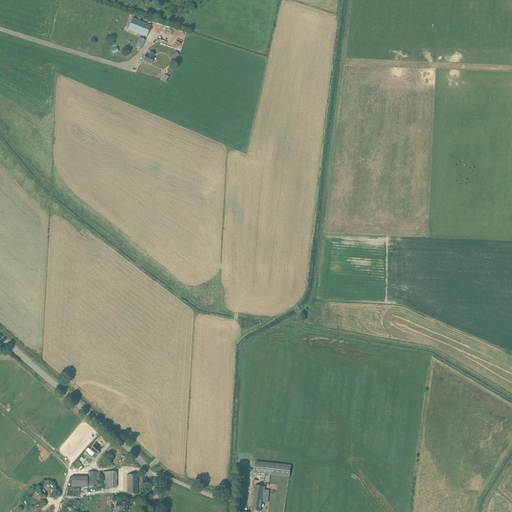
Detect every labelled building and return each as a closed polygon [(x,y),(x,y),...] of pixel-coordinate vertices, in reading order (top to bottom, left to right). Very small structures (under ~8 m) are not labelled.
[(132,18),(128,30),(147,36),(151,24),(132,18)] [(145,40),(139,37),(135,46),(142,48),(145,40)] [(119,52),(116,46),(111,49),(113,55),(119,52)] [(179,55),(175,50),(168,55),(172,60),(179,55)] [(155,54),(149,51),(148,55),(146,54),(143,61),(151,64),(155,54)] [(101,450),(95,444),(90,450),(94,454),(91,457),(94,460),(100,453),(99,452),(101,450)] [(255,462),(254,472),(290,476),(291,466),(255,462)] [(117,487),(116,471),(103,472),(103,490),(117,487)] [(97,486),(97,472),(88,472),(89,486),(97,486)] [(138,495),(137,474),(128,475),(128,495),(138,495)] [(87,487),(87,476),(71,476),(71,487),(87,487)] [(264,487),(255,486),(252,511),(261,511),(262,502),(263,502),(264,487)] [(79,489),(67,487),(67,496),(79,498),(79,489)] [(127,511),(128,503),(121,502),(121,503),(117,503),(117,506),(115,506),(115,509),(116,509),(116,510),(127,511)]
